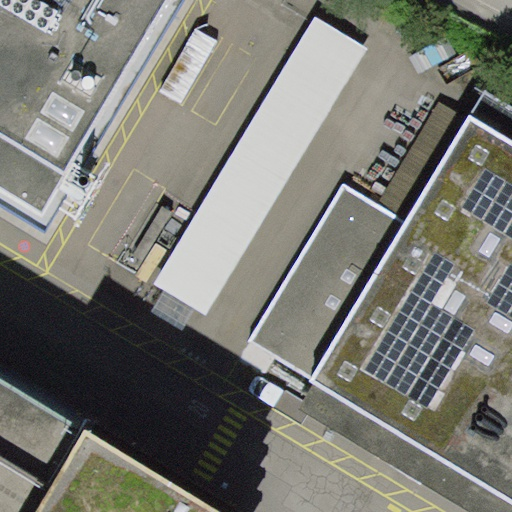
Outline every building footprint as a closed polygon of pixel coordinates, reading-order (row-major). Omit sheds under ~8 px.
[(152,0),(0,0),(0,218),(16,228),(152,0)] [(366,46),(307,13),(144,277),(199,317),(366,46)] [(511,149),(458,118),(301,382),(511,507),(511,149)] [(0,495),(51,410),(0,379),(0,495)] [(211,511),(215,506),(51,410),(0,495),(0,511),(211,511)]
